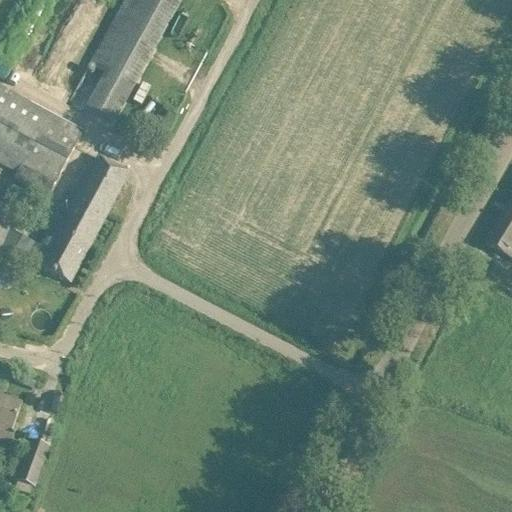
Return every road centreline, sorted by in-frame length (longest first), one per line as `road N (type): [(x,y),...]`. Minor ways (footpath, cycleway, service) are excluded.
road 1 (unclassified): [(375,396),(511,131)]
road 2 (unclassified): [(375,396),(112,260)]
road 3 (unclassified): [(112,260),(252,0)]
road 4 (unclassified): [(112,260),(61,349),(32,359),(0,349)]
road 5 (unclassified): [(316,511),(375,396)]
